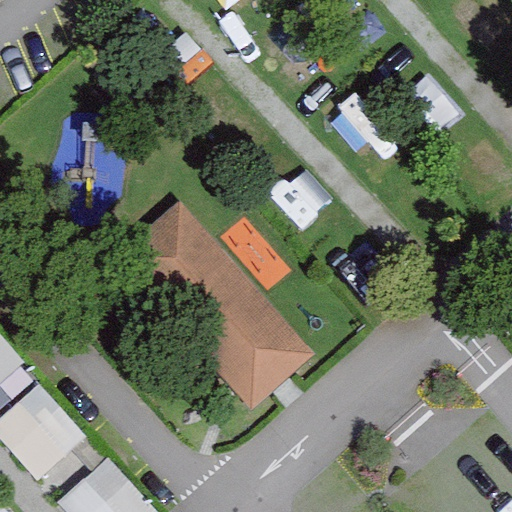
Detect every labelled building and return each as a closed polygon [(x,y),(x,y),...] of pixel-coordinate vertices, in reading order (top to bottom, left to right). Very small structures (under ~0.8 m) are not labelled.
[(369,101),(339,129),(379,172),(409,144),(369,101)] [(318,236),(351,207),(308,159),(275,189),(318,236)] [(311,353),(176,204),(116,258),(250,407),(311,353)] [(0,393),(34,361),(0,325),(0,393)] [(0,430),(46,483),(96,439),(48,384),(0,425),(0,430)] [(67,511),(169,511),(109,459),(65,509),(67,511)]
